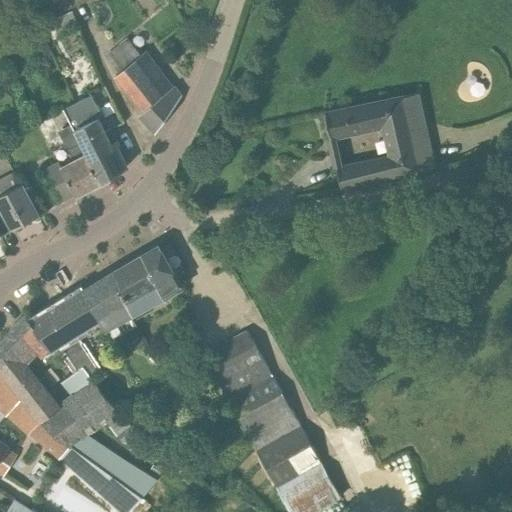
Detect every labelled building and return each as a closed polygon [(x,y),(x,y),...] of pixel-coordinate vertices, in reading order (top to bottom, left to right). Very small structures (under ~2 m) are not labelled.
[(51,0),(56,9),(70,3),(68,0),(51,0)] [(72,12),(51,21),(58,36),(78,27),(72,12)] [(134,60),(141,55),(128,39),(106,57),(119,73),(116,76),(133,97),(153,82),(134,60)] [(47,45),(33,51),(37,60),(51,55),(47,45)] [(143,53),(141,55),(134,60),(153,82),(133,97),(144,111),(140,115),(156,132),(182,96),(174,86),(171,88),(164,78),(162,79),(143,53)] [(75,123),(103,182),(127,167),(115,142),(111,144),(99,119),(103,118),(91,95),(73,104),(67,106),(75,123)] [(414,148),(403,96),(325,113),(331,140),(382,129),(388,154),(344,165),(337,167),(342,190),(433,170),(428,145),(414,148)] [(103,182),(75,123),(58,131),(73,158),(65,161),(42,170),(50,186),(60,203),(75,195),(76,196),(100,184),(103,182)] [(0,179),(0,205),(2,208),(13,230),(38,216),(26,195),(20,185),(14,172),(0,179)] [(159,245),(141,256),(163,296),(181,286),(159,245)] [(113,273),(130,314),(163,296),(141,256),(113,273)] [(100,319),(104,329),(130,314),(113,273),(98,282),(83,291),(100,319)] [(104,329),(100,319),(83,291),(31,322),(41,340),(53,332),(78,372),(85,367),(92,376),(99,372),(75,335),(99,320),(104,329)] [(158,481),(88,434),(105,421),(119,410),(95,382),(92,376),(85,367),(78,372),(53,332),(41,340),(31,322),(25,314),(0,342),(0,382),(34,417),(46,426),(63,439),(70,445),(128,488),(142,499),(158,481)] [(228,401),(273,376),(247,331),(203,356),(228,401)] [(301,425),(273,376),(228,401),(256,450),(301,425)] [(37,438),(46,426),(34,417),(0,382),(0,408),(6,416),(7,415),(29,434),(31,432),(37,438)] [(136,432),(119,410),(105,421),(122,443),(136,432)] [(314,511),(341,497),(301,425),(256,450),(292,511),(314,511)] [(0,471),(3,474),(15,455),(6,450),(7,449),(0,443),(0,471)] [(122,511),(130,511),(142,499),(128,488),(70,445),(59,457),(122,511)] [(6,511),(32,511),(14,500),(6,511)]
